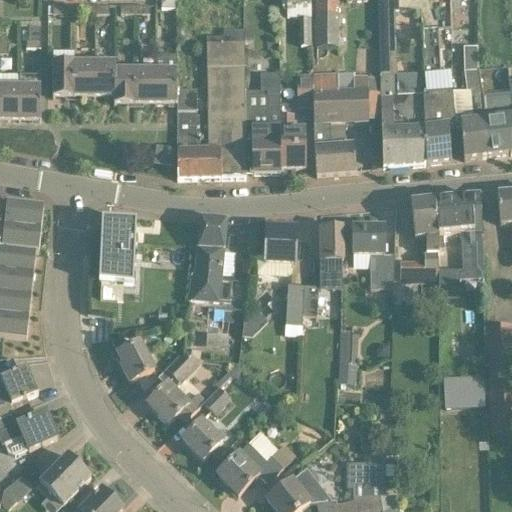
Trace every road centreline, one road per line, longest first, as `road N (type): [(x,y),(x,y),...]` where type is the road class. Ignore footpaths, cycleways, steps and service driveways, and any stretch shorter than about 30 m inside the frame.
road 1 (tertiary): [(75,189),(177,205),(236,204),(511,179)]
road 2 (residential): [(182,511),(104,432),(73,378),(61,308),(75,189)]
